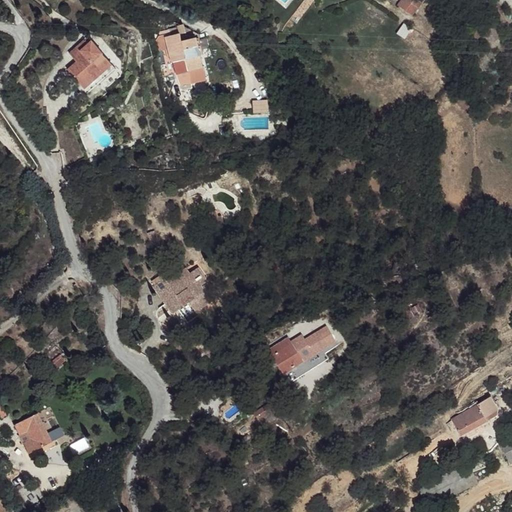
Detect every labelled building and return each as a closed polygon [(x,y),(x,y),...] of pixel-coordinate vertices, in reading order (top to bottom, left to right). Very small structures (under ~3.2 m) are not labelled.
[(399,0),(397,8),(415,16),(421,0),(399,0)] [(186,37),(183,28),(169,32),(175,57),(190,52),(192,59),(206,55),(200,33),(186,37)] [(98,40),(93,35),(89,39),(94,44),(98,40)] [(94,44),(89,39),(75,51),(82,61),(73,68),(94,91),(122,66),(98,40),(94,44)] [(207,61),(206,55),(192,59),(193,65),(207,61)] [(154,231),(148,233),(153,246),(159,244),(154,231)] [(202,271),(197,264),(193,268),(198,274),(202,271)] [(173,279),(167,283),(162,278),(159,275),(150,282),(153,285),(152,286),(164,303),(170,300),(177,309),(186,302),(195,314),(204,307),(202,304),(210,297),(200,284),(208,278),(202,271),(198,274),(193,268),(183,275),(178,270),(171,276),(173,279)] [(212,301),(210,297),(202,304),(204,307),(212,301)] [(177,309),(170,300),(164,303),(171,313),(177,309)] [(309,362),(296,338),(275,350),(289,375),(309,362)] [(493,395),(483,400),(492,417),(497,414),(498,407),(493,395)] [(492,417),(483,400),(452,416),(461,433),(492,417)] [(275,412),(270,404),(256,413),(261,420),(275,412)] [(51,443),(35,415),(14,427),(19,437),(27,434),(31,441),(24,447),(29,456),(51,443)] [(47,431),(52,441),(62,436),(57,426),(47,431)] [(454,438),(446,429),(423,445),(429,454),(454,438)] [(511,463),(511,436),(500,442),(511,465),(511,463)] [(429,454),(423,445),(398,461),(409,479),(433,461),(429,454)] [(478,485),(467,464),(434,481),(443,502),(478,485)]
